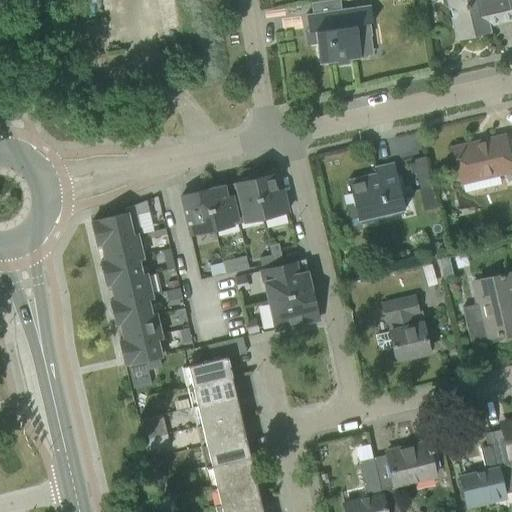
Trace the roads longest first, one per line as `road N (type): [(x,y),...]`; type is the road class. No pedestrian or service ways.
road 1 (residential): [(356,410),(290,136)]
road 2 (residential): [(290,136),(511,80)]
road 3 (residential): [(356,410),(511,374)]
road 4 (residential): [(111,176),(265,141)]
road 5 (tertiary): [(73,491),(39,340)]
road 6 (residential): [(265,141),(245,0)]
